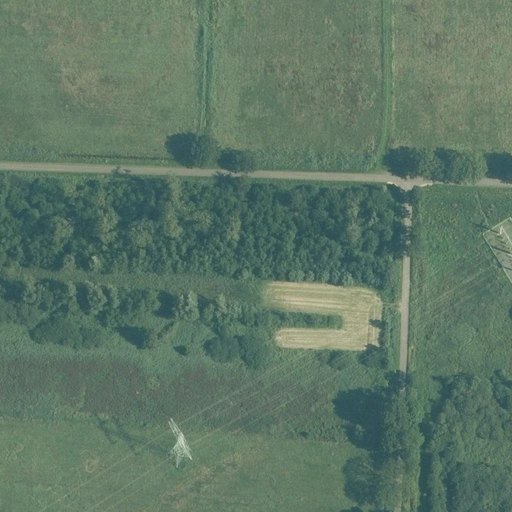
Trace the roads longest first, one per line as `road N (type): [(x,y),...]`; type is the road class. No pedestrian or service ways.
road 1 (unclassified): [(409,180),(0,167)]
road 2 (unclassified): [(395,511),(409,180)]
road 3 (track): [(389,180),(389,0)]
